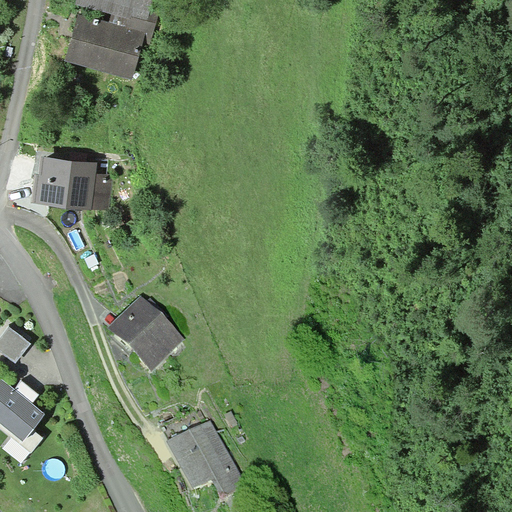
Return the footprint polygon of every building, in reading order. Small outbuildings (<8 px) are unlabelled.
[(150,0),(94,0),(147,14),(150,0)] [(143,30),(81,12),(69,52),(131,70),(143,30)] [(94,160),(44,155),(40,195),(106,203),(109,174),(93,172),(94,160)] [(180,338),(140,303),(113,333),(153,369),(180,338)] [(42,409),(0,375),(0,414),(23,433),(42,409)] [(242,483),(210,425),(172,446),(196,488),(214,477),(223,493),(242,483)]
